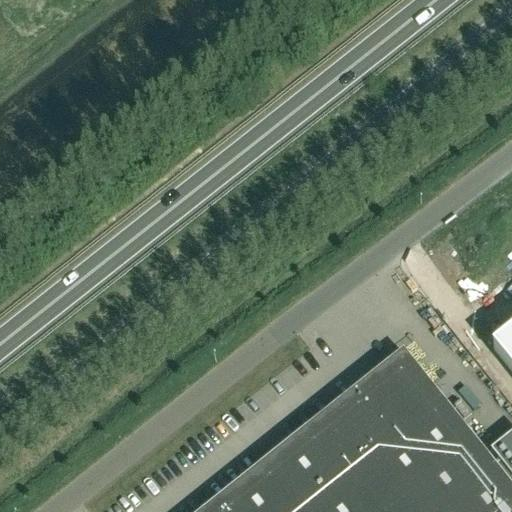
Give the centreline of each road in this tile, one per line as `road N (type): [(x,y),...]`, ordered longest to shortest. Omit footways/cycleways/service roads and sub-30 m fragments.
road 1 (unclassified): [(511,8),(0,436)]
road 2 (unclassified): [(51,511),(511,156)]
road 3 (trunk): [(0,344),(435,0)]
